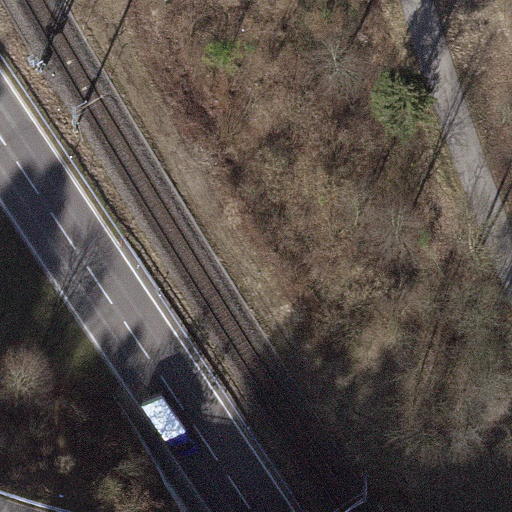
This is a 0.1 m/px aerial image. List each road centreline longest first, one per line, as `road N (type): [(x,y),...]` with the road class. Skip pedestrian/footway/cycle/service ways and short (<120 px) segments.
road 1 (primary): [(250,511),(0,137)]
road 2 (track): [(511,260),(419,0)]
